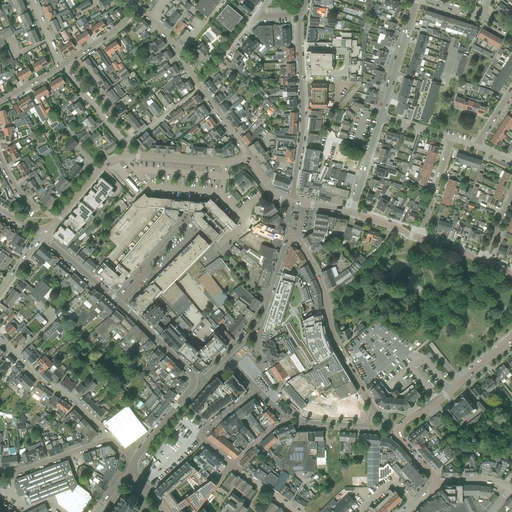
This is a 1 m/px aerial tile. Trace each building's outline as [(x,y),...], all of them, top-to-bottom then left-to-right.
[(15,5),(23,2),(22,0),(8,0),(10,2),(10,3),(6,5),(6,4),(6,3),(2,5),(4,9),(4,10),(8,8),(13,6),(15,5)] [(108,4),(110,3),(114,0),(101,0),(99,1),(100,2),(99,3),(102,8),(103,7),(104,6),(105,8),(109,6),(108,4)] [(200,0),(197,4),(194,8),(207,18),(221,0),(200,0)] [(311,0),(312,1),(315,1),(315,6),(326,7),(332,10),(333,5),(332,5),(332,0),(311,0)] [(364,0),(363,2),(366,3),(366,4),(368,4),(366,11),(370,13),(370,12),(371,12),(373,7),(372,6),(373,1),(376,2),(376,0),(364,0)] [(382,0),(381,6),(383,7),(386,8),(389,9),(390,7),(392,0),(382,0)] [(392,0),(390,7),(389,9),(392,10),(395,12),(395,13),(393,17),(396,19),(399,11),(397,10),(400,2),(393,0),(392,0)] [(496,9),(501,13),(505,7),(505,6),(507,3),(502,0),(499,0),(499,2),(500,3),(496,9)] [(81,12),(92,6),(91,4),(89,1),(78,6),(81,12)] [(239,5),(237,7),(242,11),(244,8),(245,10),(247,12),(250,14),(250,13),(251,13),(254,10),(253,10),(254,9),(248,4),(245,1),(241,6),(239,5)] [(15,5),(13,6),(14,9),(15,8),(17,11),(16,12),(17,14),(25,11),(23,9),(26,8),(23,2),(15,5)] [(44,8),(46,14),(55,10),(57,9),(55,5),(57,4),(56,2),(51,4),(49,4),(50,5),(44,8)] [(187,2),(183,6),(188,10),(192,5),(187,2)] [(371,12),(371,13),(376,14),(380,5),(376,3),(371,12)] [(216,19),(231,32),(243,17),(228,5),(216,19)] [(313,7),(312,16),(312,17),(323,18),(325,18),(326,8),(318,7),(313,7)] [(505,7),(501,13),(506,17),(511,10),(505,7)] [(114,16),(116,19),(119,17),(124,14),(119,8),(112,13),(114,16)] [(55,10),(46,14),(49,19),(56,16),(57,18),(60,16),(67,13),(70,12),(68,9),(57,14),(55,10)] [(25,11),(17,14),(19,17),(20,16),(22,22),(30,18),(28,12),(25,13),(25,11)] [(170,30),(173,26),(174,25),(173,24),(181,16),(180,14),(176,11),(171,16),(172,17),(169,20),(168,19),(163,24),(170,30)] [(429,23),(432,12),(426,11),(423,21),(429,23)] [(106,19),(110,24),(113,22),(110,18),(109,17),(106,12),(102,15),(103,16),(105,19),(106,19)] [(364,12),(361,17),(367,20),(369,14),(364,12)] [(437,14),(432,12),(429,23),(434,24),(435,21),(437,14)] [(438,22),(438,23),(441,24),(443,16),(437,14),(435,21),(438,22)] [(49,22),(52,28),(63,23),(60,16),(57,18),(56,19),(49,22)] [(84,16),(76,21),(80,27),(87,22),(84,16)] [(99,22),(96,25),(100,31),(110,24),(106,19),(105,19),(103,16),(99,18),(99,22)] [(381,16),(380,19),(387,21),(386,25),(385,24),(384,27),(387,28),(395,31),(397,24),(389,21),(390,19),(385,17),(381,16)] [(449,18),(443,16),(441,24),(441,26),(446,28),(449,18)] [(310,17),(309,26),(318,27),(318,25),(327,26),(336,27),(336,28),(341,29),(342,22),(337,21),(328,20),(328,19),(325,18),(323,18),(312,17),(310,17)] [(33,24),(30,18),(22,22),(20,23),(19,23),(22,29),(15,31),(14,29),(12,30),(15,35),(22,32),(31,28),(30,25),(33,24)] [(455,20),(449,18),(446,28),(452,30),(455,20)] [(144,19),(135,27),(139,30),(138,31),(143,36),(141,38),(143,41),(145,40),(150,36),(145,30),(150,25),(144,19)] [(183,19),(173,31),(178,35),(186,25),(185,24),(186,23),(187,24),(188,22),(183,19)] [(460,21),(455,20),(452,30),(457,31),(460,21)] [(466,23),(460,21),(457,31),(463,33),(466,23)] [(54,33),(60,30),(65,28),(63,23),(52,28),(54,33)] [(87,23),(85,24),(89,30),(91,28),(95,34),(100,31),(96,25),(93,26),(91,24),(89,25),(87,23)] [(472,25),(466,23),(463,33),(467,34),(466,37),(468,38),(472,25)] [(84,33),(81,35),(85,41),(91,37),(87,31),(89,30),(85,24),(83,26),(84,28),(83,29),(82,30),(84,33)] [(266,46),(268,48),(273,48),(285,47),(290,47),(290,38),(289,28),(289,25),(282,25),(274,25),(274,26),(272,26),(272,25),(258,26),(252,32),(255,36),(259,39),(264,44),(266,46)] [(475,38),(477,32),(478,27),(472,25),(468,38),(469,36),(475,38)] [(384,38),(392,40),(394,33),(386,31),(387,28),(384,27),(381,26),(380,29),(384,31),(383,34),(385,35),(384,38)] [(219,34),(213,27),(211,29),(217,36),(219,34)] [(33,30),(31,28),(22,32),(24,34),(27,33),(29,36),(26,37),(25,38),(26,40),(27,39),(37,35),(35,29),(33,30)] [(309,28),(307,41),(316,42),(317,32),(323,33),(328,34),(329,30),(324,29),(317,29),(309,28)] [(63,31),(68,40),(67,41),(69,44),(66,46),(70,51),(75,47),(72,43),(71,41),(69,39),(72,37),(69,33),(66,30),(66,29),(63,31)] [(478,37),(483,40),(487,32),(482,29),(478,37)] [(488,42),(492,35),(487,32),(483,40),(488,42)] [(332,43),(332,45),(335,45),(335,47),(342,47),(343,47),(343,48),(343,49),(346,49),(347,33),(341,33),(341,40),(336,40),(336,38),(333,38),(332,38),(332,43)] [(347,33),(346,49),(349,49),(349,47),(350,47),(353,47),(353,49),(359,50),(360,50),(361,46),(357,46),(357,40),(351,40),(351,33),(347,33)] [(429,37),(424,35),(419,33),(417,40),(428,43),(431,44),(431,41),(428,40),(429,37)] [(79,45),(85,41),(81,35),(78,37),(76,34),(74,36),(75,39),(77,40),(79,45)] [(32,44),(40,41),(37,35),(27,39),(28,42),(30,41),(32,44)] [(497,38),(492,35),(488,42),(493,45),(497,38)] [(126,36),(121,40),(128,50),(133,46),(126,36)] [(252,52),(260,44),(253,37),(253,38),(254,39),(252,41),(248,38),(247,40),(248,41),(244,45),(252,52)] [(390,47),(392,40),(384,38),(384,41),(382,40),(380,44),(390,47)] [(502,41),(497,38),(493,45),(498,48),(502,41)] [(155,54),(166,45),(161,39),(159,40),(158,39),(152,43),(152,44),(153,43),(154,44),(150,47),(155,54)] [(417,40),(416,45),(426,49),(428,43),(417,40)] [(64,55),(70,51),(66,46),(63,47),(62,44),(61,41),(58,41),(60,49),(64,55)] [(116,41),(110,45),(114,51),(117,49),(119,52),(124,49),(125,48),(120,41),(119,41),(117,43),(116,41)] [(208,53),(206,51),(207,50),(201,43),(195,49),(196,51),(194,53),(203,62),(209,56),(207,54),(208,53)] [(111,53),(114,51),(110,45),(105,49),(109,55),(111,58),(113,56),(111,53)] [(240,49),(246,54),(249,56),(252,52),(244,45),(240,49)] [(378,46),(375,45),(374,48),(378,50),(377,53),(376,56),(378,57),(386,59),(388,52),(380,50),(381,47),(378,46)] [(416,45),(414,51),(424,54),(426,49),(416,45)] [(458,49),(458,50),(456,55),(461,56),(462,57),(463,54),(465,48),(459,46),(458,49)] [(445,55),(445,54),(447,49),(440,47),(439,53),(440,53),(445,55)] [(154,57),(152,58),(154,61),(158,59),(160,61),(165,58),(167,61),(170,59),(174,56),(169,49),(165,52),(158,56),(157,55),(154,57)] [(233,61),(231,63),(237,69),(237,70),(240,72),(243,70),(242,69),(244,66),(242,64),(244,62),(242,61),(245,57),(242,54),(238,50),(234,55),(235,55),(233,57),(236,60),(234,62),(233,61)] [(348,58),(348,61),(350,61),(350,62),(350,65),(358,65),(358,66),(360,66),(360,62),(360,61),(356,61),(356,59),(357,59),(357,55),(359,55),(359,51),(353,50),(353,53),(350,53),(350,58),(348,58)] [(306,54),(306,59),(307,70),(311,70),(311,75),(313,75),(314,75),(316,75),(322,75),(324,75),(325,76),(327,76),(327,72),(327,71),(331,71),(333,71),(333,70),(333,66),(332,66),(332,61),(333,61),(334,55),(323,54),(319,54),(319,52),(312,52),(307,51),(306,51),(306,52),(306,54)] [(414,51),(412,57),(422,60),(424,54),(414,51)] [(147,63),(154,57),(152,54),(144,60),(147,63)] [(275,55),(273,55),(273,60),(278,60),(278,59),(280,59),(281,59),(281,63),(287,62),(287,61),(289,61),(294,61),(294,54),(277,55),(275,55)] [(82,63),(86,67),(94,61),(90,56),(82,63)] [(386,59),(378,57),(378,60),(375,59),(374,63),(378,64),(384,66),(386,59)] [(412,57),(410,62),(420,65),(423,66),(425,61),(422,60),(412,57)] [(45,58),(39,61),(42,68),(48,64),(45,58)] [(226,59),(222,62),(221,61),(219,64),(220,65),(219,66),(222,69),(226,65),(228,67),(230,63),(226,59)] [(18,63),(16,60),(14,61),(8,64),(11,69),(13,68),(15,67),(14,66),(18,63)] [(36,71),(42,68),(39,61),(36,63),(34,60),(31,62),(33,65),(36,71)] [(94,61),(86,67),(89,72),(98,66),(94,61)] [(112,64),(116,71),(119,68),(120,70),(124,67),(122,63),(118,65),(116,62),(112,64)] [(410,62),(409,68),(416,70),(419,71),(420,65),(410,62)] [(511,73),(511,70),(511,66),(507,63),(505,62),(502,67),(504,68),(511,73)] [(237,69),(231,63),(230,63),(228,67),(230,70),(228,72),(232,75),(237,69)] [(362,63),(362,66),(368,68),(374,69),(373,73),(375,74),(375,77),(382,79),(384,72),(376,70),(377,67),(372,65),(369,65),(362,63)] [(23,71),(26,77),(32,74),(29,67),(28,67),(27,64),(24,66),(26,69),(23,71)] [(171,68),(166,71),(167,73),(166,73),(167,76),(165,77),(167,81),(173,77),(172,76),(175,74),(179,71),(175,65),(171,68)] [(348,76),(348,77),(350,77),(350,81),(355,81),(360,81),(360,77),(356,77),(356,70),(358,70),(358,66),(358,65),(350,65),(350,66),(350,68),(350,74),(349,74),(348,74),(348,76)] [(98,66),(89,72),(93,77),(101,71),(98,66)] [(120,70),(118,72),(121,76),(127,70),(125,67),(124,67),(120,70)] [(157,80),(167,73),(164,68),(153,75),(154,75),(151,77),(154,81),(156,79),(157,80)] [(504,68),(501,73),(508,77),(511,73),(504,68)] [(26,77),(23,71),(20,73),(18,70),(15,71),(16,73),(17,74),(20,81),(26,77)] [(130,75),(127,70),(121,76),(124,80),(130,75)] [(441,72),(435,70),(433,77),(438,79),(439,76),(440,76),(441,72)] [(93,77),(97,82),(105,75),(101,71),(93,77)] [(204,84),(207,89),(219,80),(221,76),(219,73),(212,78),(213,79),(214,80),(212,82),(210,79),(204,84)] [(501,73),(497,77),(497,78),(505,82),(508,77),(501,73)] [(97,82),(101,86),(109,80),(105,75),(97,82)] [(194,87),(190,80),(186,82),(184,80),(183,81),(179,75),(173,80),(172,81),(172,82),(175,86),(176,85),(179,90),(182,88),(183,90),(186,94),(188,92),(187,91),(193,88),(194,87)] [(420,91),(421,91),(423,92),(426,80),(428,80),(430,77),(425,75),(420,91)] [(219,80),(207,89),(211,94),(215,91),(218,89),(216,87),(221,83),(224,78),(221,76),(219,80)] [(501,87),(505,82),(497,78),(497,77),(495,76),(491,81),(494,82),(501,87)] [(18,82),(16,78),(15,77),(10,79),(13,85),(18,82)] [(56,80),(59,86),(61,89),(65,87),(63,84),(65,83),(61,77),(56,80)] [(366,84),(372,86),(373,83),(380,86),(382,79),(375,77),(374,80),(371,79),(370,82),(367,81),(366,84)] [(404,84),(411,86),(413,80),(404,78),(403,82),(404,82),(404,84)] [(61,89),(59,86),(56,80),(50,84),(53,89),(51,90),(55,98),(61,95),(58,91),(61,89)] [(109,80),(101,86),(104,91),(113,85),(109,80)] [(168,83),(161,88),(162,89),(164,91),(167,95),(169,94),(176,88),(175,86),(172,82),(171,81),(168,83)] [(432,82),(421,119),(420,120),(419,120),(420,121),(427,123),(428,121),(427,121),(428,118),(429,118),(430,114),(429,114),(430,110),(431,111),(433,107),(431,106),(432,103),(433,104),(434,104),(435,100),(434,99),(435,96),(436,96),(436,97),(437,92),(436,92),(437,89),(438,89),(438,90),(439,85),(439,84),(432,81),(431,81),(432,82)] [(494,82),(491,87),(498,92),(501,87),(494,82)] [(110,98),(120,90),(119,89),(120,88),(118,84),(112,89),(106,93),(110,98)] [(311,108),(316,108),(327,108),(327,84),(312,84),(312,91),(312,100),(311,100),(311,108)] [(369,96),(376,98),(378,91),(371,89),(372,86),(366,84),(365,87),(368,88),(367,92),(370,93),(369,96)] [(400,90),(409,92),(411,86),(404,84),(403,86),(402,86),(400,90)] [(226,101),(225,100),(221,95),(227,88),(224,85),(218,91),(220,93),(214,98),(218,104),(219,103),(221,105),(226,101)] [(253,85),(249,89),(252,92),(253,90),(257,94),(260,91),(253,85)] [(45,86),(39,90),(43,96),(46,94),(48,97),(51,95),(49,92),(45,86)] [(287,95),(291,95),(296,95),(296,88),(290,89),(290,87),(279,88),(280,92),(287,92),(287,95)] [(37,99),(39,102),(40,102),(40,101),(42,101),(40,98),(43,96),(39,90),(34,93),(36,97),(37,99)] [(114,103),(119,98),(124,95),(122,92),(120,90),(110,98),(114,103)] [(400,96),(407,98),(409,92),(400,90),(399,93),(401,93),(400,96)] [(167,95),(164,91),(162,93),(161,92),(157,95),(161,100),(160,100),(164,105),(165,105),(166,107),(173,102),(171,101),(173,99),(170,96),(169,94),(167,95)] [(192,99),(186,103),(189,107),(190,108),(190,107),(193,105),(193,104),(195,102),(197,104),(199,103),(201,101),(203,100),(198,93),(197,94),(192,98),(192,99)] [(224,112),(228,109),(230,108),(228,105),(229,104),(228,102),(234,96),(231,93),(225,100),(226,101),(221,105),(220,106),(224,112)] [(460,107),(465,109),(468,101),(469,98),(466,97),(466,94),(464,94),(462,99),(460,107)] [(119,104),(116,106),(121,113),(125,110),(126,109),(124,106),(129,103),(127,101),(130,99),(127,95),(117,102),(119,104)] [(363,106),(362,109),(368,111),(369,107),(365,106),(366,102),(374,105),(376,98),(369,96),(366,95),(365,98),(365,97),(364,101),(361,101),(360,100),(359,103),(363,105),(363,106)] [(29,96),(23,99),(29,110),(32,114),(36,111),(43,122),(46,120),(45,119),(38,106),(38,105),(35,106),(33,102),(29,96)] [(398,97),(397,101),(398,101),(405,104),(407,98),(400,96),(399,98),(398,97)] [(297,108),(296,99),(291,100),(291,97),(285,97),(286,100),(287,105),(286,105),(286,108),(289,108),(297,108)] [(454,105),(460,107),(462,99),(457,97),(454,105)] [(266,98),(262,102),(269,108),(272,104),(266,98)] [(475,100),(469,98),(468,101),(465,109),(471,111),(475,100)] [(29,110),(23,99),(17,103),(20,107),(21,109),(22,111),(21,112),(21,113),(25,120),(26,121),(27,124),(31,122),(29,118),(25,112),(29,110)] [(141,102),(145,108),(146,109),(149,107),(154,113),(153,113),(155,116),(162,111),(160,108),(159,109),(154,102),(154,103),(152,101),(151,99),(147,103),(144,100),(141,103),(141,102)] [(475,100),(471,111),(477,113),(481,101),(475,99),(475,100)] [(481,101),(477,113),(483,115),(484,111),(487,113),(489,108),(485,107),(486,106),(483,106),(484,101),(481,100),(481,101)] [(359,103),(355,102),(352,101),(348,106),(350,108),(346,113),(342,110),(340,112),(335,119),(338,122),(340,119),(343,120),(338,138),(343,140),(343,138),(347,139),(348,135),(347,135),(350,125),(351,125),(352,121),(351,121),(351,120),(354,117),(353,116),(359,108),(362,109),(363,105),(359,103)] [(405,104),(398,101),(397,107),(404,109),(410,111),(409,111),(413,112),(413,110),(410,109),(408,108),(409,105),(405,104)] [(84,108),(79,102),(75,105),(74,105),(72,103),(66,107),(71,113),(72,113),(76,110),(78,113),(80,111),(84,108)] [(182,107),(180,108),(186,116),(188,114),(186,111),(188,109),(190,108),(189,107),(186,103),(182,106),(182,107)] [(8,116),(11,115),(21,112),(16,104),(12,106),(14,110),(10,111),(7,111),(7,110),(6,109),(0,110),(0,113),(0,115),(0,114),(0,117),(0,118),(1,118),(8,116)] [(38,106),(45,119),(49,117),(47,114),(49,113),(50,114),(52,112),(50,108),(45,111),(42,105),(41,104),(38,106)] [(187,119),(189,121),(191,119),(206,109),(203,104),(197,108),(197,109),(194,111),(195,113),(187,119)] [(146,109),(145,108),(142,110),(146,115),(147,115),(151,120),(153,118),(150,114),(146,109)] [(179,122),(186,116),(180,108),(170,116),(173,120),(174,121),(177,119),(179,122)] [(227,116),(231,121),(241,114),(240,114),(244,111),(242,108),(238,111),(237,109),(232,112),(231,113),(227,116)] [(188,122),(184,125),(186,127),(190,125),(191,124),(198,118),(200,120),(203,117),(203,118),(205,116),(210,113),(206,109),(191,119),(189,121),(188,122)] [(333,121),(335,119),(340,112),(337,109),(330,119),(333,121)] [(245,117),(247,116),(244,111),(240,114),(241,114),(231,121),(235,127),(239,124),(240,123),(239,121),(243,117),(244,118),(245,117)] [(309,130),(314,131),(319,131),(319,129),(321,129),(322,116),(322,112),(311,111),(310,116),(309,128),(309,130)] [(124,117),(128,121),(137,114),(135,112),(132,114),(130,112),(128,113),(124,117)] [(253,112),(247,116),(245,117),(247,120),(255,115),(253,112)] [(14,121),(14,124),(26,121),(25,120),(21,113),(18,114),(20,119),(14,121)] [(128,121),(132,126),(140,120),(136,115),(137,114),(128,121)] [(13,122),(11,115),(8,116),(1,118),(0,118),(1,122),(2,122),(3,125),(8,124),(10,123),(13,122)] [(69,124),(76,119),(73,115),(67,120),(69,124)] [(259,119),(254,124),(256,126),(259,122),(263,118),(265,116),(263,115),(259,119)] [(90,116),(86,119),(84,121),(87,125),(84,128),(87,132),(94,126),(93,124),(95,123),(95,122),(95,123),(90,116)] [(49,117),(45,119),(46,120),(49,125),(50,125),(52,128),(59,124),(57,121),(53,123),(49,117)] [(203,124),(208,131),(216,125),(211,117),(206,121),(203,124)] [(136,131),(136,130),(138,133),(147,126),(145,123),(144,124),(141,119),(140,120),(132,126),(136,131)] [(175,124),(171,119),(166,122),(171,128),(175,124)] [(280,128),(280,131),(285,131),(285,132),(289,132),(289,134),(291,134),(296,134),(297,127),(297,120),(292,120),(285,119),(285,122),(286,123),(290,123),(290,125),(290,127),(289,128),(285,128),(280,128)] [(240,126),(236,129),(240,134),(244,131),(247,129),(251,125),(250,123),(247,120),(241,125),(240,126)] [(504,121),(501,126),(508,130),(511,125),(504,121)] [(165,122),(161,124),(167,131),(168,130),(170,128),(168,126),(165,122)] [(167,131),(161,124),(157,127),(161,131),(164,135),(166,133),(168,132),(167,131)] [(192,135),(200,129),(197,125),(189,132),(192,135)] [(4,129),(5,135),(12,133),(12,134),(16,133),(14,126),(11,127),(4,129)] [(248,147),(256,142),(254,139),(261,131),(262,132),(264,130),(260,126),(252,135),(253,136),(252,137),(251,136),(248,132),(245,135),(241,138),(248,147)] [(501,126),(497,131),(504,136),(508,130),(501,126)] [(217,129),(215,127),(207,134),(210,137),(214,135),(217,139),(224,134),(220,128),(217,129)] [(391,140),(393,133),(387,131),(385,138),(391,140)] [(504,136),(497,131),(494,136),(501,141),(504,136)] [(90,137),(88,139),(92,143),(93,142),(94,143),(102,137),(98,132),(90,137)] [(140,137),(134,141),(137,145),(138,145),(140,148),(140,149),(143,152),(146,148),(147,149),(149,149),(149,145),(151,145),(151,143),(153,142),(154,141),(153,139),(149,134),(147,132),(143,134),(140,137)] [(13,137),(12,134),(12,133),(5,135),(7,142),(14,140),(17,139),(17,136),(13,137)] [(88,138),(88,139),(90,137),(91,136),(88,133),(79,140),(81,143),(88,138)] [(307,141),(313,142),(316,143),(316,140),(320,141),(321,135),(308,133),(307,141)] [(393,133),(391,140),(397,142),(399,135),(393,133)] [(108,143),(103,146),(105,149),(108,153),(118,146),(114,141),(112,140),(111,140),(108,136),(105,137),(105,138),(108,143)] [(504,142),(501,141),(494,136),(491,141),(490,141),(500,148),(504,142)] [(331,137),(324,150),(335,155),(341,143),(331,137)] [(411,145),(411,144),(413,139),(406,137),(402,148),(405,149),(407,144),(411,145)] [(435,146),(436,142),(427,139),(422,137),(421,141),(424,141),(423,143),(426,143),(430,145),(428,151),(436,153),(438,147),(435,146)] [(78,144),(73,138),(64,144),(70,151),(78,144)] [(181,142),(190,147),(191,143),(182,139),(181,142)] [(279,141),(278,140),(275,140),(274,149),(273,153),(273,160),(276,161),(279,161),(283,162),(284,160),(285,160),(285,159),(287,159),(287,157),(289,157),(289,153),(294,153),(294,149),(290,149),(291,146),(291,145),(291,144),(291,142),(284,141),(283,147),(280,146),(280,148),(278,148),(279,141)] [(224,145),(231,152),(232,151),(231,151),(235,147),(233,145),(234,144),(232,141),(230,142),(228,144),(225,145),(224,145)] [(248,147),(251,152),(261,145),(258,141),(256,142),(248,147)] [(149,145),(149,149),(151,150),(151,151),(155,151),(154,152),(160,153),(160,151),(163,152),(163,146),(161,146),(161,145),(155,145),(153,142),(151,143),(151,145),(149,145)] [(13,145),(11,146),(6,148),(10,154),(17,151),(19,149),(15,143),(13,145)] [(163,146),(163,152),(165,152),(165,153),(170,154),(170,152),(174,153),(175,152),(180,152),(181,147),(177,143),(175,145),(174,144),(171,146),(165,146),(163,146)] [(46,145),(37,150),(39,154),(48,149),(46,145)] [(198,155),(199,146),(199,147),(195,147),(192,147),(192,149),(190,149),(190,147),(186,145),(186,148),(185,153),(189,153),(189,152),(192,153),(192,154),(198,155)] [(231,152),(224,145),(225,145),(223,148),(221,149),(221,157),(223,157),(229,152),(229,153),(231,152)] [(261,145),(251,152),(254,156),(255,156),(261,152),(264,150),(261,145)] [(199,146),(198,155),(205,155),(205,154),(208,155),(208,148),(202,148),(199,147),(199,146)] [(221,157),(221,149),(219,147),(217,149),(211,149),(211,155),(214,155),(214,156),(221,157)] [(303,169),(305,170),(317,172),(317,171),(318,168),(318,164),(319,162),(319,161),(319,158),(320,154),(320,151),(306,148),(306,149),(305,158),(304,158),(304,159),(304,164),(304,163),(303,164),(304,164),(303,169)] [(398,153),(398,151),(393,149),(388,148),(388,150),(382,149),(380,155),(391,158),(392,154),(394,155),(395,153),(398,153)] [(260,165),(267,161),(270,159),(267,154),(270,152),(269,150),(263,154),(261,152),(255,156),(260,165)] [(14,160),(18,158),(20,156),(17,151),(10,154),(14,160)] [(428,151),(426,157),(434,159),(436,153),(428,151)] [(283,162),(292,163),(294,153),(289,153),(289,157),(287,157),(287,159),(285,159),(285,160),(284,160),(283,162)] [(455,161),(455,162),(461,163),(463,155),(457,153),(458,153),(457,153),(455,161)] [(386,163),(385,166),(394,169),(395,166),(391,164),(392,162),(390,161),(391,158),(380,155),(378,161),(386,163)] [(461,163),(460,166),(462,167),(463,164),(466,165),(469,157),(463,155),(461,163)] [(23,162),(17,165),(20,171),(30,165),(31,165),(27,159),(28,158),(27,156),(22,159),(23,162)] [(424,162),(433,165),(434,159),(426,157),(424,162)] [(469,157),(466,165),(472,167),(475,159),(469,157)] [(74,177),(76,176),(78,174),(78,173),(82,168),(79,166),(80,165),(75,160),(74,159),(71,160),(65,163),(62,165),(64,168),(67,166),(68,167),(71,166),(71,167),(72,168),(69,173),(70,174),(74,177)] [(260,165),(264,172),(265,172),(271,168),(271,167),(273,166),(269,159),(267,161),(260,165)] [(475,159),(472,167),(478,169),(481,160),(481,161),(475,159)] [(422,168),(431,171),(433,165),(424,162),(423,166),(420,165),(419,167),(422,168)] [(271,168),(265,172),(267,175),(272,171),(273,171),(274,170),(278,167),(276,164),(273,166),(271,167),(271,168)] [(30,165),(20,171),(24,177),(28,175),(30,173),(29,171),(32,169),(30,165)] [(332,193),(334,194),(337,182),(340,174),(341,168),(337,167),(329,165),(329,167),(328,168),(321,184),(323,184),(321,191),(321,192),(331,195),(332,193)] [(394,169),(385,166),(384,166),(383,169),(381,168),(376,166),(375,170),(374,169),(373,173),(374,173),(374,174),(378,175),(377,176),(383,178),(384,177),(385,172),(389,173),(395,175),(397,170),(394,169)] [(315,179),(314,182),(321,184),(328,168),(325,167),(319,181),(317,180),(319,174),(317,173),(315,179)] [(429,177),(431,171),(422,168),(419,167),(418,173),(423,175),(420,183),(426,185),(429,176),(429,177)] [(70,183),(66,180),(65,179),(66,176),(61,168),(59,169),(62,175),(59,178),(60,181),(56,185),(63,191),(70,183)] [(250,184),(254,189),(258,185),(254,181),(243,170),(234,180),(240,186),(239,186),(242,190),(244,191),(242,189),(246,185),(245,185),(246,184),(248,186),(250,184)] [(272,171),(267,175),(272,183),(273,184),(273,185),(274,186),(275,187),(280,176),(280,175),(272,171)] [(308,188),(312,189),(314,182),(315,179),(317,173),(302,171),(299,187),(303,187),(303,189),(308,190),(308,188)] [(504,172),(502,178),(507,181),(510,174),(504,172)] [(275,187),(275,188),(287,192),(291,180),(289,179),(291,174),(286,173),(285,173),(284,176),(286,176),(285,178),(280,176),(275,187)] [(337,182),(334,194),(347,198),(350,188),(354,175),(347,173),(346,176),(340,174),(337,182)] [(39,182),(40,182),(41,181),(40,179),(38,176),(34,179),(31,180),(27,183),(30,188),(39,182)] [(114,188),(102,178),(101,177),(98,181),(99,182),(96,185),(96,184),(93,187),(95,189),(93,191),(91,189),(89,192),(90,193),(87,195),(85,196),(101,209),(104,205),(102,203),(110,193),(110,192),(114,188)] [(31,189),(30,189),(32,192),(33,192),(33,193),(38,190),(40,194),(40,193),(45,191),(44,188),(42,185),(48,181),(47,180),(46,178),(41,181),(40,182),(39,182),(30,188),(31,189)] [(499,184),(504,187),(507,181),(502,178),(499,184)] [(370,186),(377,188),(379,183),(386,185),(388,181),(380,179),(379,181),(372,179),(371,183),(370,183),(369,185),(370,186)] [(449,179),(447,185),(455,188),(457,182),(449,179)] [(382,191),(380,193),(384,195),(389,188),(387,187),(390,182),(388,181),(386,185),(385,185),(382,191)] [(320,190),(321,191),(323,184),(321,184),(314,182),(312,189),(312,191),(319,192),(320,190)] [(55,192),(49,188),(52,185),(51,184),(44,188),(45,191),(47,193),(45,196),(52,202),(55,199),(52,196),(55,192)] [(504,187),(499,184),(496,191),(502,193),(504,187)] [(455,188),(447,185),(445,191),(453,194),(457,195),(459,189),(455,188)] [(479,198),(476,197),(478,190),(474,189),(470,201),(477,203),(479,198)] [(0,204),(6,208),(9,203),(6,201),(8,198),(5,190),(4,190),(1,195),(0,194),(0,204)] [(47,208),(52,202),(45,196),(47,193),(45,191),(40,193),(42,196),(40,198),(43,201),(41,203),(47,208)] [(372,202),(373,197),(377,198),(380,193),(376,192),(374,191),(373,194),(368,193),(366,200),(372,202)] [(445,191),(443,197),(451,199),(455,200),(457,195),(453,194),(445,191)] [(493,197),(499,200),(502,193),(496,191),(493,197)] [(236,192),(233,194),(238,200),(241,197),(236,192)] [(127,278),(128,277),(130,274),(131,275),(131,274),(136,268),(137,268),(139,265),(140,263),(145,257),(145,258),(150,252),(159,241),(160,241),(164,236),(169,230),(173,225),(178,219),(179,220),(179,215),(179,210),(179,208),(184,209),(184,211),(186,211),(189,211),(189,209),(194,210),(194,211),(193,215),(193,221),(217,244),(236,225),(210,199),(207,202),(195,201),(187,201),(180,200),(148,197),(145,194),(133,204),(106,235),(116,246),(114,248),(106,258),(107,259),(95,273),(116,292),(128,278),(127,278)] [(101,209),(85,196),(83,199),(84,200),(82,202),(81,201),(78,205),(78,206),(76,209),(76,208),(73,211),(75,213),(73,215),(71,213),(69,215),(82,226),(88,220),(90,222),(94,217),(91,214),(97,207),(100,210),(101,209)] [(499,200),(493,197),(490,196),(487,202),(496,206),(499,200)] [(390,212),(395,215),(402,201),(403,199),(400,197),(398,197),(397,197),(395,200),(394,199),(391,205),(389,209),(391,210),(390,212)] [(443,197),(441,202),(441,203),(450,205),(451,199),(443,197)] [(381,198),(376,208),(383,212),(384,211),(387,208),(386,207),(389,202),(381,198)] [(400,218),(403,213),(404,211),(401,209),(406,201),(403,199),(402,201),(395,215),(400,218)] [(273,203),(272,204),(264,210),(263,209),(261,209),(262,208),(261,207),(257,206),(255,208),(254,212),(255,213),(256,213),(256,214),(262,215),(263,214),(265,217),(268,218),(278,211),(273,203)] [(418,211),(419,208),(420,205),(415,204),(414,204),(412,209),(410,214),(407,213),(405,217),(411,222),(412,220),(415,220),(417,215),(417,214),(418,211)] [(275,225),(279,226),(279,225),(280,221),(282,220),(278,214),(267,221),(266,221),(267,223),(272,224),(275,225)] [(342,219),(336,218),(328,217),(328,216),(323,215),(316,214),(313,232),(303,238),(308,247),(309,246),(314,253),(323,247),(319,242),(320,241),(321,240),(323,240),(324,234),(326,235),(327,224),(329,225),(329,226),(334,227),(334,228),(334,230),(339,231),(344,232),(346,226),(347,225),(347,220),(342,220),(342,219)] [(69,215),(69,216),(69,217),(67,220),(66,219),(63,223),(65,225),(63,227),(61,225),(59,228),(59,229),(57,231),(56,231),(53,235),(57,238),(58,238),(60,240),(60,241),(63,243),(63,242),(67,245),(74,237),(73,237),(75,235),(74,234),(77,232),(80,234),(84,229),(81,227),(82,226),(69,215)] [(443,230),(446,222),(442,221),(443,218),(440,217),(437,227),(443,230)] [(446,222),(443,230),(449,232),(452,224),(449,224),(450,220),(447,219),(446,222)] [(467,231),(469,224),(463,222),(462,226),(459,225),(456,234),(461,236),(463,230),(467,231)] [(94,224),(85,233),(86,235),(88,237),(95,231),(94,230),(97,227),(94,224)] [(346,226),(344,232),(343,235),(341,239),(350,242),(352,235),(353,232),(359,234),(361,231),(362,231),(363,227),(354,224),(353,228),(346,226)] [(473,240),(476,231),(477,228),(472,227),(472,225),(469,224),(467,231),(470,232),(468,238),(473,240)] [(260,225),(254,229),(273,238),(281,240),(283,235),(275,234),(275,232),(274,231),(271,229),(270,228),(270,229),(260,225)] [(274,231),(275,232),(275,234),(283,235),(284,230),(283,230),(283,229),(283,227),(281,226),(279,225),(279,226),(275,225),(274,231)] [(10,226),(6,227),(1,234),(2,236),(2,238),(5,240),(7,239),(6,237),(10,230),(10,226)] [(14,229),(10,230),(6,237),(7,239),(7,241),(11,240),(13,241),(17,234),(15,233),(14,229)] [(254,229),(246,235),(261,244),(271,248),(278,250),(279,250),(279,249),(281,240),(273,238),(254,229)] [(369,230),(368,235),(365,241),(371,243),(372,239),(376,240),(374,245),(377,246),(380,244),(383,240),(379,236),(379,234),(369,230)] [(473,240),(472,241),(478,243),(481,233),(476,231),(473,240)] [(13,241),(10,245),(11,246),(12,244),(17,247),(14,251),(20,255),(24,248),(22,247),(26,240),(18,235),(13,241)] [(196,237),(194,240),(205,251),(210,246),(199,235),(196,237)] [(254,251),(258,253),(265,257),(264,257),(269,258),(268,259),(275,261),(276,258),(277,255),(278,255),(278,254),(279,250),(278,250),(271,248),(261,244),(246,235),(238,240),(246,246),(249,248),(254,251)] [(67,250),(74,256),(77,252),(78,250),(77,248),(81,243),(77,240),(72,245),(72,244),(67,250)] [(200,256),(205,251),(194,240),(191,242),(189,245),(200,256)] [(504,255),(506,251),(507,249),(503,248),(506,242),(503,240),(500,247),(500,246),(497,252),(504,255)] [(42,245),(31,258),(34,262),(37,264),(42,258),(44,259),(50,252),(42,245)] [(195,261),(200,256),(189,245),(186,247),(186,248),(184,250),(195,261)] [(249,274),(268,280),(271,272),(272,273),(272,272),(265,270),(260,267),(241,251),(234,245),(229,250),(238,257),(239,256),(251,266),(249,274)] [(284,267),(290,271),(294,262),(295,262),(298,266),(299,265),(307,262),(305,259),(303,255),(300,251),(290,246),(288,253),(286,259),(284,262),(283,267),(284,267)] [(82,263),(85,260),(88,257),(92,253),(95,250),(92,247),(90,250),(87,247),(85,249),(84,248),(81,252),(75,257),(82,263)] [(245,253),(245,254),(260,267),(261,267),(265,270),(272,272),(275,261),(268,259),(269,258),(264,257),(265,257),(258,253),(254,251),(249,248),(248,248),(245,253)] [(2,254),(0,256),(0,258),(8,265),(12,259),(8,257),(10,254),(6,251),(4,249),(1,254),(2,254)] [(89,257),(83,264),(91,272),(92,271),(98,265),(92,260),(95,256),(99,252),(95,249),(95,250),(92,253),(88,257),(89,257)] [(169,287),(174,282),(195,261),(184,250),(181,252),(181,253),(176,258),(173,260),(173,261),(171,263),(168,266),(166,268),(165,268),(163,271),(161,273),(160,273),(158,276),(169,287)] [(42,258),(37,264),(40,267),(46,261),(52,267),(58,260),(59,259),(51,252),(50,252),(44,259),(42,258)] [(362,266),(367,261),(366,260),(360,254),(355,260),(362,266)] [(220,257),(212,263),(218,271),(226,265),(225,264),(221,259),(220,257)] [(56,275),(65,265),(60,261),(57,265),(55,267),(58,270),(55,274),(56,275)] [(326,270),(322,272),(321,272),(327,289),(328,289),(332,287),(339,283),(343,281),(346,285),(355,278),(354,277),(353,276),(362,267),(361,267),(356,261),(348,269),(341,273),(334,278),(330,268),(326,270)] [(299,278),(304,274),(310,271),(307,265),(306,262),(307,262),(299,265),(299,266),(298,266),(295,272),(294,273),(293,274),(296,275),(297,276),(299,277),(299,278)] [(205,268),(207,271),(211,277),(214,274),(218,271),(212,263),(205,268)] [(65,265),(56,275),(59,277),(62,273),(65,276),(70,270),(65,265)] [(284,267),(264,331),(273,333),(273,332),(275,332),(284,327),(286,330),(287,331),(283,333),(284,333),(281,334),(283,339),(275,344),(277,350),(278,354),(284,352),(284,354),(286,354),(287,356),(299,349),(306,360),(304,361),(309,368),(319,362),(334,353),(330,346),(325,333),(322,315),(321,315),(321,313),(320,311),(303,320),(301,314),(305,312),(302,303),(305,302),(311,299),(309,291),(308,289),(308,288),(307,286),(306,286),(303,287),(302,282),(302,280),(299,278),(299,277),(297,276),(296,275),(293,274),(294,273),(290,271),(284,267)] [(244,268),(242,269),(248,276),(256,285),(261,287),(265,288),(267,285),(268,280),(249,274),(244,268)] [(220,306),(229,299),(211,277),(207,271),(198,279),(220,306)] [(310,271),(304,274),(306,280),(302,282),(303,287),(306,286),(305,284),(306,284),(308,282),(307,281),(309,280),(314,277),(310,271)] [(26,272),(23,275),(29,280),(32,277),(26,272)] [(72,276),(69,274),(68,275),(65,278),(55,289),(60,294),(71,283),(74,286),(74,287),(81,279),(74,273),(72,276)] [(150,313),(153,316),(159,322),(165,316),(171,310),(178,317),(189,306),(192,303),(174,282),(169,287),(158,276),(153,281),(153,280),(150,283),(151,283),(145,289),(142,293),(152,303),(159,296),(167,304),(163,308),(157,301),(153,306),(155,308),(150,313)] [(34,289),(33,289),(31,291),(31,292),(29,294),(33,298),(36,301),(45,310),(48,306),(45,303),(47,300),(54,291),(51,288),(52,287),(43,279),(34,289)] [(74,287),(74,286),(72,288),(75,291),(75,290),(79,294),(80,292),(87,285),(81,279),(74,287)] [(308,288),(308,289),(309,291),(312,290),(313,289),(312,289),(318,286),(315,279),(309,282),(311,287),(308,288)] [(33,289),(25,282),(24,284),(20,281),(16,287),(22,292),(25,288),(31,292),(31,291),(33,289)] [(241,285),(234,290),(240,298),(248,306),(247,307),(255,313),(262,303),(260,301),(254,297),(243,287),(241,284),(241,285)] [(313,289),(312,290),(313,291),(309,293),(310,296),(314,295),(320,292),(318,286),(312,289),(313,289)] [(10,295),(16,300),(18,302),(21,298),(18,296),(20,294),(18,292),(14,289),(10,295)] [(96,304),(96,303),(102,295),(95,289),(92,292),(87,297),(96,304)] [(234,290),(229,294),(235,302),(235,303),(237,305),(235,307),(241,314),(249,321),(255,313),(247,307),(248,306),(240,298),(234,290)] [(76,297),(68,305),(80,316),(85,311),(86,312),(92,306),(85,299),(87,297),(92,292),(90,291),(85,297),(84,296),(85,294),(83,292),(78,298),(76,297)] [(31,300),(33,299),(28,295),(27,296),(22,292),(21,295),(25,298),(26,298),(30,301),(31,300)] [(139,314),(142,311),(143,312),(152,303),(142,293),(142,292),(129,305),(139,314)] [(314,301),(321,301),(320,293),(320,292),(314,295),(310,296),(311,299),(314,299),(314,301)] [(13,306),(12,305),(13,304),(16,300),(10,295),(5,301),(8,303),(6,305),(9,307),(11,309),(13,306)] [(80,316),(68,329),(69,331),(73,335),(76,332),(78,330),(82,326),(83,327),(89,322),(99,315),(104,310),(104,309),(110,302),(104,297),(102,299),(101,297),(96,303),(96,304),(90,313),(89,314),(86,312),(85,311),(80,316)] [(0,302),(0,306),(5,310),(7,309),(9,307),(6,305),(1,301),(0,302)] [(315,306),(315,309),(322,309),(321,301),(314,301),(314,303),(312,304),(312,306),(315,306)] [(104,310),(99,315),(104,319),(110,314),(110,315),(113,311),(116,308),(110,302),(104,309),(104,310)] [(153,306),(141,317),(147,322),(153,316),(150,313),(155,308),(153,306)] [(11,309),(9,307),(7,309),(5,310),(1,315),(0,315),(0,325),(3,323),(0,321),(9,311),(11,309)] [(110,316),(95,329),(102,338),(109,333),(113,329),(117,326),(125,317),(126,316),(117,309),(114,312),(110,317),(110,316)] [(216,316),(215,315),(214,317),(217,322),(222,317),(224,316),(221,312),(216,316)] [(7,320),(9,322),(15,315),(13,313),(7,320)] [(228,314),(225,316),(240,331),(249,321),(241,314),(235,320),(228,313),(228,314)] [(160,334),(159,334),(163,338),(163,339),(171,347),(172,347),(176,351),(185,341),(186,340),(187,339),(186,339),(184,337),(186,335),(184,333),(187,331),(191,325),(193,327),(181,314),(178,317),(172,323),(160,334)] [(214,317),(215,315),(214,314),(209,319),(216,327),(215,328),(217,331),(229,343),(233,339),(220,324),(217,322),(214,317)] [(117,326),(113,329),(122,338),(125,335),(127,333),(135,325),(126,316),(125,317),(117,326)] [(153,316),(147,322),(152,328),(159,322),(153,316)] [(152,328),(158,334),(159,333),(160,333),(160,334),(172,323),(170,321),(171,320),(171,319),(170,318),(168,317),(167,317),(167,318),(165,316),(159,322),(152,328)] [(225,316),(224,317),(228,321),(225,324),(228,326),(226,328),(235,336),(240,331),(225,316)] [(8,325),(5,328),(6,329),(5,330),(11,335),(14,332),(15,330),(18,333),(26,325),(23,322),(19,325),(13,319),(12,320),(8,325)] [(44,333),(45,334),(48,338),(57,330),(62,325),(63,324),(58,319),(44,333)] [(421,344),(425,348),(429,345),(432,342),(430,339),(429,338),(426,337),(424,335),(421,335),(418,335),(415,336),(413,337),(411,338),(407,342),(376,320),(348,344),(347,351),(366,386),(379,374),(383,378),(421,344)] [(360,334),(366,328),(361,323),(355,329),(360,334)] [(69,332),(62,325),(57,330),(64,337),(69,332)] [(127,352),(130,350),(136,344),(137,345),(140,342),(146,335),(135,325),(127,333),(125,335),(125,336),(125,337),(119,343),(127,352)] [(271,338),(286,330),(284,327),(275,332),(273,332),(273,333),(264,331),(262,340),(264,341),(269,339),(271,338)] [(345,330),(340,332),(340,333),(341,335),(344,341),(345,340),(345,341),(348,340),(347,339),(351,338),(349,332),(352,331),(351,327),(345,330)] [(25,329),(21,333),(21,334),(19,336),(15,340),(21,345),(24,342),(26,344),(32,338),(29,335),(28,334),(28,333),(25,329)] [(185,341),(176,351),(190,363),(189,364),(198,373),(202,373),(211,364),(209,362),(229,343),(217,331),(212,336),(211,335),(206,342),(206,343),(204,345),(196,347),(195,349),(185,341)] [(264,354),(265,354),(277,350),(275,344),(283,339),(281,334),(270,340),(265,342),(266,343),(262,345),(263,349),(262,349),(264,354)] [(136,344),(130,350),(133,353),(139,347),(141,349),(143,347),(143,348),(145,351),(146,351),(148,348),(150,350),(156,346),(153,343),(154,343),(146,335),(140,342),(137,345),(136,344)] [(33,352),(35,351),(37,349),(35,347),(32,349),(30,349),(27,347),(21,354),(26,359),(33,352)] [(38,361),(41,365),(48,359),(46,358),(54,350),(52,348),(43,356),(40,359),(38,361)] [(152,370),(152,369),(160,361),(159,360),(165,354),(158,348),(154,352),(152,350),(149,354),(149,355),(146,357),(151,361),(150,363),(151,363),(148,366),(152,370)] [(306,360),(299,349),(287,356),(282,359),(271,366),(272,367),(270,369),(279,381),(283,379),(285,382),(294,377),(309,368),(304,361),(306,360)] [(269,361),(271,366),(282,359),(287,356),(286,354),(284,354),(284,352),(278,354),(277,350),(265,354),(268,361),(269,361)] [(37,352),(35,351),(33,352),(26,359),(31,365),(35,361),(36,360),(38,361),(40,359),(43,356),(41,354),(40,355),(37,352)] [(354,394),(357,392),(346,373),(339,360),(338,359),(335,352),(334,353),(319,362),(337,394),(340,399),(354,394)] [(5,360),(6,362),(4,364),(3,364),(4,362),(2,360),(0,361),(0,367),(4,371),(5,370),(6,371),(16,361),(10,355),(6,358),(5,360)] [(50,361),(48,359),(41,365),(46,370),(49,366),(52,364),(60,358),(57,355),(50,361)] [(159,366),(155,371),(159,376),(165,371),(161,368),(170,359),(167,356),(163,359),(161,362),(160,361),(157,364),(159,366)] [(168,374),(176,365),(170,359),(161,368),(165,371),(168,374)] [(319,362),(309,368),(300,373),(294,377),(285,382),(286,382),(285,383),(285,384),(285,385),(286,386),(283,387),(302,408),(313,401),(321,404),(337,394),(319,362)] [(9,383),(24,369),(18,363),(11,370),(14,372),(6,380),(9,383)] [(510,373),(503,364),(498,368),(505,376),(506,376),(507,377),(506,376),(510,373)] [(180,378),(184,373),(176,365),(168,374),(165,371),(159,376),(155,371),(152,369),(152,370),(149,373),(156,380),(158,379),(160,377),(166,382),(176,376),(180,379),(180,378)] [(46,372),(42,376),(50,383),(52,382),(54,384),(64,372),(59,367),(53,374),(49,370),(49,371),(48,370),(46,372)] [(505,376),(498,368),(495,371),(498,375),(499,376),(498,377),(502,381),(505,379),(506,381),(508,379),(507,377),(506,376),(505,376)] [(102,371),(97,376),(100,379),(102,378),(103,379),(107,376),(102,371)] [(223,380),(227,376),(223,371),(219,375),(223,380)] [(20,383),(23,386),(29,379),(25,374),(23,376),(21,373),(10,385),(12,387),(14,385),(15,386),(20,383)] [(66,388),(75,376),(72,373),(68,378),(66,377),(64,380),(61,384),(66,388)] [(205,417),(207,419),(211,415),(233,399),(234,400),(246,390),(242,386),(244,384),(239,378),(237,379),(233,375),(224,383),(218,378),(217,377),(208,385),(191,405),(192,406),(191,407),(204,418),(205,417)] [(78,378),(75,376),(66,388),(71,392),(74,388),(77,384),(74,383),(78,378)] [(170,389),(177,393),(185,382),(180,379),(176,376),(166,382),(164,384),(170,389)] [(486,383),(482,385),(488,392),(496,386),(495,384),(497,383),(493,377),(489,380),(488,378),(484,381),(486,383)] [(29,379),(23,386),(26,389),(23,391),(25,392),(23,394),(25,396),(29,390),(28,389),(34,383),(29,379)] [(92,381),(86,387),(90,391),(96,384),(92,381)] [(376,402),(389,392),(380,382),(370,390),(377,399),(374,400),(376,402)] [(39,398),(42,395),(46,389),(39,384),(35,390),(37,391),(35,394),(39,398)] [(79,394),(85,388),(81,384),(75,389),(79,394)] [(165,385),(160,391),(162,393),(165,395),(164,396),(172,401),(177,393),(170,389),(165,385)] [(412,402),(421,395),(419,393),(419,391),(415,389),(412,385),(402,393),(399,393),(396,388),(391,392),(389,392),(376,402),(379,405),(380,404),(381,405),(382,406),(384,406),(383,408),(390,409),(390,407),(397,408),(397,409),(404,410),(404,408),(405,408),(407,408),(408,407),(409,408),(414,404),(412,402)] [(482,392),(476,385),(475,386),(474,386),(473,387),(473,388),(470,390),(477,398),(480,395),(484,400),(488,397),(483,391),(482,392)] [(158,386),(154,391),(161,398),(159,399),(161,401),(160,401),(160,402),(167,407),(172,401),(164,396),(165,395),(162,393),(160,391),(158,388),(158,386)] [(46,389),(42,395),(43,397),(40,403),(46,406),(49,400),(48,399),(50,398),(53,394),(46,389)] [(86,395),(80,401),(80,402),(86,408),(92,401),(90,399),(92,397),(88,393),(86,395)] [(153,393),(144,404),(147,406),(159,417),(160,417),(160,416),(167,408),(168,407),(167,407),(160,402),(160,401),(157,399),(159,397),(153,393)] [(451,406),(450,406),(445,410),(455,423),(461,419),(470,411),(476,407),(466,394),(460,398),(461,399),(457,401),(451,406)] [(48,405),(46,407),(49,409),(50,407),(53,409),(60,398),(56,396),(55,395),(54,395),(48,405)] [(254,398),(248,403),(253,410),(256,408),(260,413),(264,411),(259,405),(254,398)] [(66,403),(61,399),(58,403),(56,406),(59,408),(56,413),(58,414),(66,403)] [(475,404),(483,412),(486,416),(491,412),(487,408),(480,400),(475,404)] [(95,404),(92,401),(86,408),(92,414),(99,407),(98,406),(100,404),(97,402),(95,404)] [(71,406),(66,403),(58,414),(60,416),(64,411),(67,413),(68,410),(71,406)] [(248,403),(241,408),(250,420),(254,424),(258,421),(250,412),(253,410),(248,403)] [(511,404),(503,412),(506,416),(511,410),(511,404)] [(128,405),(105,422),(118,439),(125,448),(147,431),(128,405)] [(119,411),(116,406),(107,411),(110,416),(119,411)] [(159,417),(147,406),(145,409),(150,414),(145,421),(151,426),(159,417)] [(92,414),(98,420),(105,413),(104,413),(106,411),(103,407),(101,409),(99,407),(92,414)] [(237,411),(235,412),(240,420),(241,420),(243,418),(245,421),(246,420),(250,425),(249,425),(251,428),(254,425),(254,424),(250,420),(241,408),(237,411)] [(65,420),(61,425),(62,426),(67,421),(72,416),(78,422),(79,421),(82,417),(74,409),(70,413),(64,419),(65,420)] [(263,412),(257,417),(259,420),(260,420),(262,424),(263,423),(273,414),(269,409),(267,410),(264,413),(263,412)] [(225,420),(220,424),(224,429),(226,432),(226,431),(231,436),(234,433),(236,434),(240,431),(243,434),(245,432),(247,434),(250,438),(248,440),(250,444),(256,439),(241,420),(240,420),(235,412),(225,420)] [(263,423),(262,424),(266,429),(267,428),(270,426),(271,425),(272,424),(278,419),(273,414),(263,423)] [(439,414),(430,421),(435,427),(444,420),(439,414)] [(31,422),(30,424),(34,426),(35,425),(40,417),(36,415),(31,422)] [(37,423),(42,428),(49,423),(45,417),(37,423)] [(77,431),(76,432),(77,433),(78,433),(79,434),(80,433),(80,432),(89,424),(87,423),(83,418),(78,423),(81,426),(77,430),(77,431)] [(19,420),(16,419),(16,422),(17,428),(18,429),(26,429),(25,427),(25,423),(19,420)] [(258,421),(254,424),(254,425),(256,427),(261,434),(264,431),(266,429),(262,424),(260,420),(259,420),(258,421)] [(62,426),(61,425),(58,422),(54,427),(58,431),(60,428),(62,426)] [(35,426),(25,423),(25,427),(26,429),(29,428),(31,431),(34,430),(36,429),(35,426)] [(81,437),(80,438),(82,445),(90,443),(97,436),(95,434),(97,432),(93,429),(89,424),(80,432),(85,437),(84,438),(82,439),(81,437)] [(220,424),(214,430),(219,434),(222,436),(223,435),(226,437),(228,435),(227,434),(226,432),(224,429),(220,424)] [(283,446),(288,448),(296,434),(295,433),(295,432),(296,432),(293,424),(284,427),(288,436),(283,446)] [(422,426),(408,438),(414,446),(418,443),(417,442),(420,439),(429,432),(428,430),(424,425),(423,425),(422,426)] [(283,446),(288,436),(284,427),(275,430),(279,438),(280,441),(281,445),(283,446)] [(214,430),(208,438),(220,447),(227,439),(222,436),(219,434),(214,430)] [(279,438),(275,430),(260,444),(264,448),(265,448),(267,450),(270,454),(273,453),(273,452),(269,448),(272,445),(276,450),(281,445),(280,441),(279,438)] [(316,463),(325,463),(325,451),(324,440),(323,440),(323,431),(315,432),(315,440),(315,442),(317,442),(317,450),(317,452),(316,458),(316,463)] [(282,459),(278,467),(283,470),(290,475),(293,477),(295,471),(305,471),(308,450),(308,432),(297,432),(296,434),(288,448),(282,459)] [(308,450),(305,471),(314,472),(316,463),(316,458),(317,452),(317,450),(317,442),(315,442),(315,440),(315,432),(308,432),(308,450)] [(339,449),(339,451),(342,451),(343,441),(347,442),(347,441),(348,441),(349,432),(340,432),(339,441),(339,449)] [(347,441),(347,442),(346,453),(351,453),(352,445),(351,445),(351,442),(355,442),(356,441),(356,433),(349,432),(348,441),(347,441)] [(73,433),(71,434),(71,435),(72,439),(68,441),(69,442),(71,449),(82,445),(78,433),(77,433),(75,434),(74,434),(73,433)] [(240,433),(236,436),(237,438),(236,439),(241,442),(246,446),(248,443),(240,433)] [(381,435),(359,433),(359,438),(358,443),(370,444),(370,446),(368,446),(367,487),(368,487),(379,481),(379,443),(381,436),(381,435)] [(386,437),(384,437),(381,436),(379,443),(379,481),(380,480),(389,475),(394,470),(389,464),(396,457),(396,456),(395,456),(393,451),(397,447),(399,445),(397,444),(396,443),(394,441),(391,439),(390,438),(386,437)] [(418,450),(421,453),(427,448),(430,446),(431,448),(433,446),(434,447),(440,443),(435,437),(433,439),(425,444),(424,445),(424,444),(418,450)] [(15,447),(9,448),(9,452),(9,453),(9,454),(11,466),(14,465),(15,466),(17,466),(17,465),(18,465),(17,456),(16,452),(20,452),(19,444),(18,439),(14,439),(14,445),(15,447)] [(59,440),(63,452),(71,449),(69,442),(65,444),(64,442),(63,442),(62,439),(59,440)] [(227,439),(220,447),(226,452),(233,445),(232,444),(227,439)] [(233,445),(226,452),(234,459),(242,451),(243,451),(239,448),(239,449),(237,448),(241,442),(236,439),(232,444),(233,445)] [(418,443),(414,446),(418,450),(424,444),(426,442),(424,440),(422,441),(420,439),(417,442),(418,443)] [(46,445),(50,457),(55,455),(52,447),(53,447),(50,440),(47,441),(49,444),(46,445)] [(52,447),(55,455),(63,452),(59,440),(55,441),(56,446),(53,447),(52,447)] [(36,444),(30,446),(33,454),(36,453),(38,458),(39,457),(40,458),(41,457),(45,455),(42,447),(39,448),(38,447),(37,447),(36,444)] [(0,446),(0,454),(2,454),(2,456),(2,458),(3,467),(4,467),(7,467),(7,466),(11,466),(9,454),(9,453),(9,452),(9,448),(8,445),(4,447),(0,446)] [(283,446),(281,445),(276,450),(273,452),(273,453),(282,459),(288,448),(283,446)] [(393,451),(395,456),(396,456),(396,457),(389,464),(394,471),(395,471),(403,465),(411,460),(399,445),(397,447),(393,451)] [(30,455),(33,454),(30,446),(25,448),(26,451),(24,452),(25,453),(22,454),(25,462),(28,461),(29,462),(30,461),(31,460),(32,460),(30,455)] [(110,446),(109,446),(100,448),(82,455),(86,463),(88,462),(92,461),(115,456),(114,454),(115,453),(109,446),(110,446)] [(261,451),(256,447),(256,446),(252,450),(257,456),(258,456),(259,456),(262,453),(261,451)] [(429,457),(426,460),(428,462),(434,457),(441,452),(440,451),(440,447),(439,447),(434,451),(433,451),(431,453),(428,456),(429,457)] [(434,457),(428,462),(436,470),(442,465),(443,466),(446,464),(449,461),(445,457),(446,457),(446,455),(447,454),(448,455),(449,455),(450,455),(451,454),(452,453),(452,452),(452,451),(452,450),(451,449),(450,449),(449,449),(448,449),(446,447),(441,452),(434,457)] [(196,455),(194,457),(194,458),(194,459),(194,460),(195,460),(194,460),(199,464),(198,465),(202,468),(201,468),(198,471),(206,478),(209,474),(212,470),(209,467),(210,466),(215,471),(222,462),(205,448),(202,452),(201,453),(198,456),(197,455),(196,455)] [(427,448),(421,453),(423,456),(426,460),(429,457),(428,456),(431,453),(430,451),(427,448)] [(252,450),(239,463),(245,469),(257,456),(252,450)] [(465,469),(465,476),(477,476),(477,471),(477,465),(477,463),(477,461),(473,454),(466,458),(469,461),(471,460),(472,461),(473,461),(473,468),(465,469)] [(486,463),(483,470),(484,470),(489,472),(489,473),(492,474),(498,476),(499,474),(501,474),(503,469),(504,469),(507,462),(502,460),(500,460),(497,455),(493,457),(496,462),(496,463),(492,462),(489,461),(486,463)] [(115,456),(96,461),(99,463),(114,473),(114,472),(117,459),(116,458),(115,456)] [(55,464),(16,479),(19,486),(17,487),(20,496),(28,493),(32,503),(55,495),(78,484),(75,479),(76,474),(73,475),(73,474),(75,473),(74,470),(72,471),(71,468),(73,467),(72,464),(70,465),(68,460),(56,464),(55,464)] [(417,481),(424,474),(415,464),(414,465),(410,461),(412,460),(411,460),(403,465),(417,481)] [(187,462),(155,490),(161,498),(171,511),(176,511),(181,509),(185,506),(187,505),(186,504),(185,503),(187,501),(189,503),(190,502),(195,510),(196,511),(218,483),(215,481),(212,479),(209,481),(206,478),(198,471),(187,462)] [(256,470),(253,474),(263,481),(272,469),(273,469),(275,467),(274,467),(273,466),(271,468),(269,466),(269,467),(263,462),(258,468),(257,469),(257,470),(256,470)] [(101,476),(110,481),(115,473),(114,473),(99,463),(94,471),(97,473),(101,476)] [(444,475),(457,476),(457,471),(457,468),(454,468),(452,465),(451,463),(444,468),(444,469),(444,475)] [(83,465),(81,467),(81,469),(86,474),(91,469),(83,465)] [(252,475),(253,474),(256,470),(250,465),(249,466),(246,470),(252,475)] [(395,471),(394,471),(405,483),(404,484),(408,488),(410,487),(417,481),(403,465),(395,471)] [(81,469),(80,471),(88,482),(90,479),(81,469)] [(273,469),(272,469),(263,481),(271,487),(276,481),(275,480),(278,477),(279,474),(273,469)] [(276,481),(271,487),(277,491),(290,475),(283,470),(283,471),(282,471),(280,473),(281,474),(278,478),(278,477),(275,480),(276,481)] [(97,484),(104,489),(110,481),(101,476),(97,473),(94,471),(92,474),(95,476),(101,479),(97,484)] [(231,473),(225,480),(233,486),(234,485),(246,494),(245,496),(249,499),(255,491),(251,488),(252,487),(238,476),(237,477),(231,473)] [(424,474),(417,481),(410,487),(415,493),(424,485),(423,484),(428,479),(424,474)] [(284,495),(291,485),(288,483),(293,477),(290,475),(277,491),(278,492),(279,492),(284,495)] [(93,481),(90,486),(102,495),(106,490),(104,489),(97,484),(93,481)] [(224,482),(219,488),(227,494),(232,488),(224,482)] [(284,495),(283,496),(290,501),(293,497),(297,490),(293,488),(296,485),(293,483),(291,485),(284,495)] [(78,484),(55,495),(58,504),(68,511),(83,511),(88,506),(94,499),(89,495),(90,494),(78,484)] [(462,485),(444,485),(428,500),(419,508),(422,511),(440,511),(445,509),(446,511),(469,511),(463,498),(462,485)] [(462,485),(463,498),(469,511),(476,511),(471,499),(471,485),(462,485)] [(471,485),(471,499),(476,511),(481,511),(484,510),(480,500),(479,500),(479,495),(479,485),(471,485)] [(479,495),(481,496),(482,496),(485,496),(488,496),(490,497),(491,487),(479,485),(479,495)] [(102,495),(90,486),(88,489),(94,493),(92,495),(99,499),(102,495)] [(309,490),(315,496),(318,493),(312,487),(309,490)] [(318,511),(343,511),(354,503),(355,502),(348,494),(346,490),(347,490),(353,490),(353,487),(350,487),(345,487),(318,511)] [(388,490),(388,491),(398,502),(402,498),(397,493),(399,491),(397,489),(395,491),(393,489),(391,490),(390,489),(388,490)] [(300,502),(297,505),(303,509),(307,503),(310,501),(305,498),(309,492),(307,491),(305,493),(304,496),(303,496),(300,500),(301,500),(300,502)] [(389,494),(386,497),(394,505),(398,502),(388,491),(387,492),(388,493),(389,494)] [(295,498),(292,502),(297,505),(300,502),(301,500),(300,500),(303,496),(304,496),(305,493),(304,492),(299,499),(296,497),(295,498)] [(128,496),(124,493),(122,496),(121,496),(122,497),(111,511),(108,510),(107,511),(106,510),(104,511),(137,511),(142,505),(136,501),(139,497),(132,493),(130,496),(129,496),(128,496)] [(229,509),(227,511),(245,511),(248,508),(242,504),(245,500),(242,498),(241,499),(233,493),(230,496),(228,499),(229,500),(225,506),(226,507),(229,509)] [(484,510),(485,511),(498,497),(495,494),(489,501),(487,500),(483,499),(480,500),(484,510)] [(383,500),(390,509),(394,505),(386,497),(383,500)] [(499,511),(505,511),(506,511),(511,505),(511,499),(510,498),(509,498),(504,504),(505,505),(499,511)] [(46,511),(48,511),(45,504),(26,511),(16,511),(0,499),(0,509),(3,511),(46,511)] [(386,511),(390,509),(383,500),(379,504),(386,511)] [(284,511),(282,510),(278,507),(278,508),(273,505),(274,504),(270,501),(263,510),(264,511),(284,511)]
